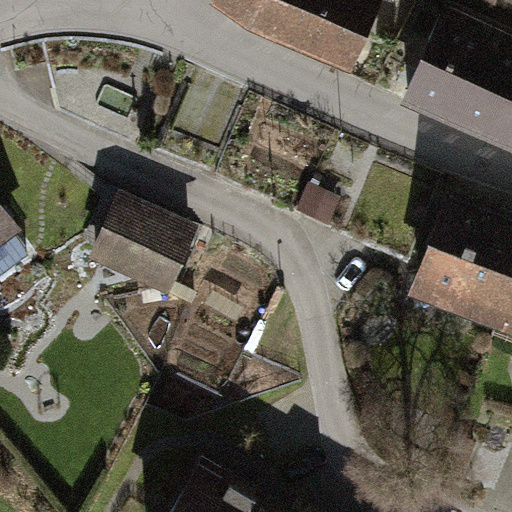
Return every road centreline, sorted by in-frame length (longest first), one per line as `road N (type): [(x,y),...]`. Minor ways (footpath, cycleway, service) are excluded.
road 1 (residential): [(436,511),(376,485),(347,445),(315,303),(278,232),(42,122),(0,94)]
road 2 (residential): [(130,11),(511,165)]
road 3 (residential): [(0,22),(33,9),(130,11)]
